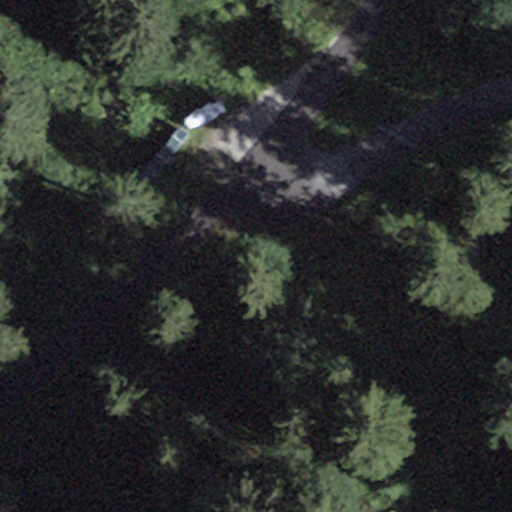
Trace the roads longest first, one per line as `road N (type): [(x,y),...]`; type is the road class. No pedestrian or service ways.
road 1 (track): [(0,398),(255,170),(380,0)]
road 2 (track): [(511,90),(420,122),(322,179),(255,170)]
